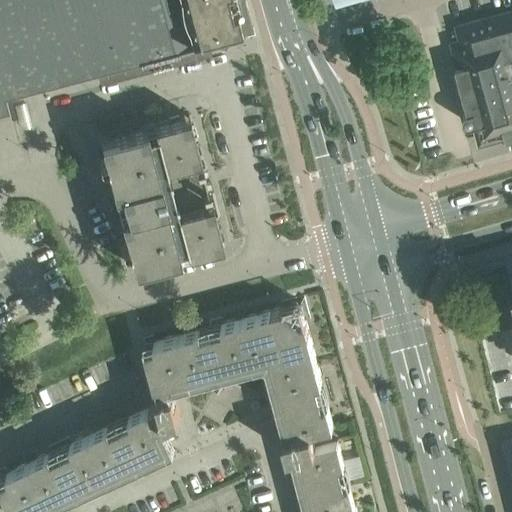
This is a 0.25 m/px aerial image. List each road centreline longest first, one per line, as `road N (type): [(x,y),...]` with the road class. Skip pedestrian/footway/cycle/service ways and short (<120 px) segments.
road 1 (unclassified): [(266,265),(216,77),(51,118),(37,163)]
road 2 (unclassified): [(266,265),(132,296),(118,291),(88,263),(37,163)]
road 3 (tertiary): [(346,248),(414,511)]
road 4 (tertiary): [(451,511),(386,264)]
road 5 (unclassified): [(284,511),(267,451),(244,437),(108,496),(99,511)]
road 6 (tertiary): [(297,34),(346,248)]
road 7 (tertiary): [(377,229),(335,88),(297,34)]
road 8 (unclassified): [(461,149),(421,0)]
road 9 (unclassified): [(0,445),(137,381)]
road 10 (tertiary): [(511,192),(377,229)]
road 11 (tertiary): [(386,264),(511,227)]
